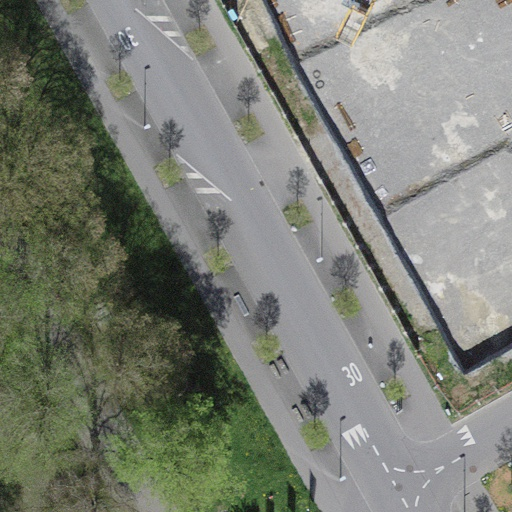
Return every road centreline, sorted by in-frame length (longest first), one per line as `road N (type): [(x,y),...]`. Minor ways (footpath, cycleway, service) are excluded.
road 1 (residential): [(400,495),(128,0)]
road 2 (residential): [(400,495),(511,432)]
